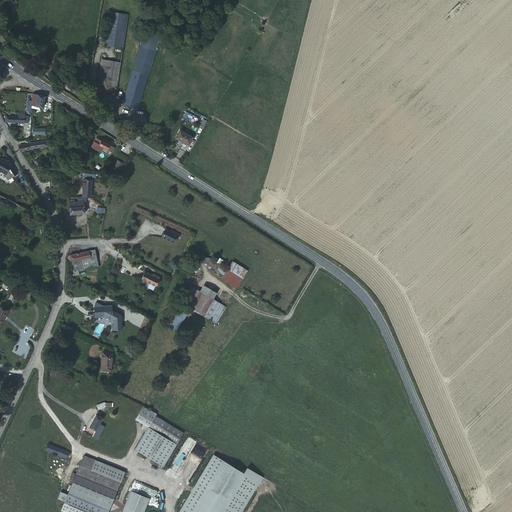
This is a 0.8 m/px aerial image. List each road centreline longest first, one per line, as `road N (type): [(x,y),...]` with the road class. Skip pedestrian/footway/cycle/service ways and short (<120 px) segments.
road 1 (secondary): [(457,511),(375,324),(347,279),(7,67)]
road 2 (tertiary): [(0,426),(56,301),(60,267),(49,207),(0,122)]
